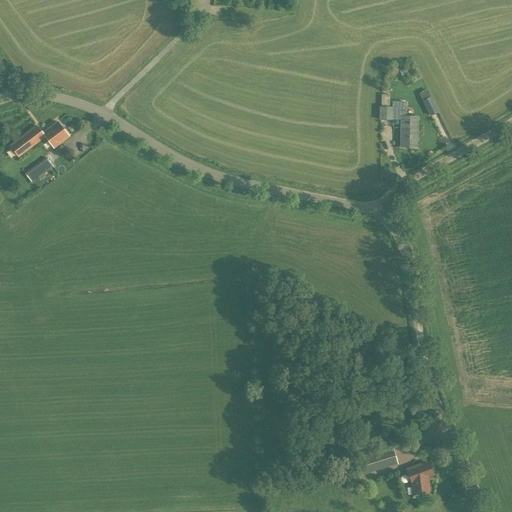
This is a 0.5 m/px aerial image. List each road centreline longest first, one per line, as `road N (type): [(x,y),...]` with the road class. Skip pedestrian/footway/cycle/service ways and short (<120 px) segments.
road 1 (unclassified): [(374,205),(217,176),(112,118),(58,98),(18,95)]
road 2 (unclassified): [(478,511),(428,375),(402,247),(374,205)]
road 3 (unclassified): [(374,205),(511,121)]
